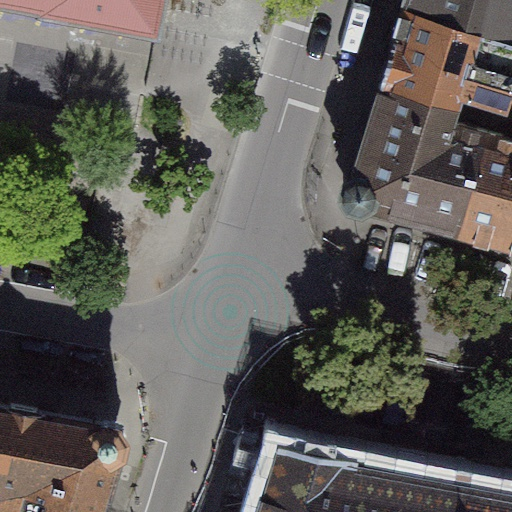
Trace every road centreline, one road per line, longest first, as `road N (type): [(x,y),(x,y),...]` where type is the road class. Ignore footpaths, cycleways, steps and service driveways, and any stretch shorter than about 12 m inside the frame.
road 1 (residential): [(330,0),(236,316)]
road 2 (residential): [(511,355),(304,300),(236,316)]
road 3 (residential): [(0,310),(170,338),(236,316)]
road 4 (residential): [(236,316),(176,511)]
